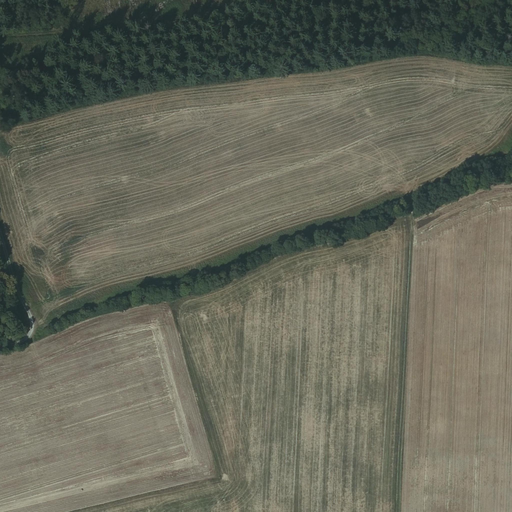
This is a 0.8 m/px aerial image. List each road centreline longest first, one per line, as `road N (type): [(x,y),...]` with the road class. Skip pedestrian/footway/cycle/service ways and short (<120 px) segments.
road 1 (track): [(413,205),(398,511)]
road 2 (track): [(0,240),(33,323),(9,344)]
